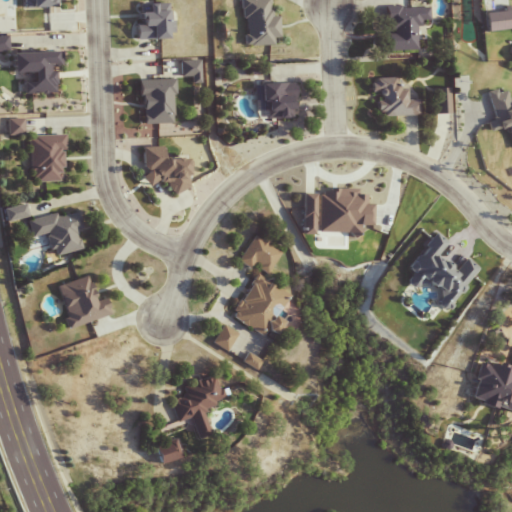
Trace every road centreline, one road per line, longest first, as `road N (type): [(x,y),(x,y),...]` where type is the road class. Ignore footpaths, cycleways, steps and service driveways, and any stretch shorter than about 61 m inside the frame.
road 1 (residential): [(162,321),(180,256),(204,215),(240,178),(279,155),(333,147),(426,168),(511,249)]
road 2 (residential): [(180,256),(132,231),(103,169),(94,0)]
road 3 (residential): [(333,147),(328,2)]
road 4 (secondary): [(46,511),(0,382)]
